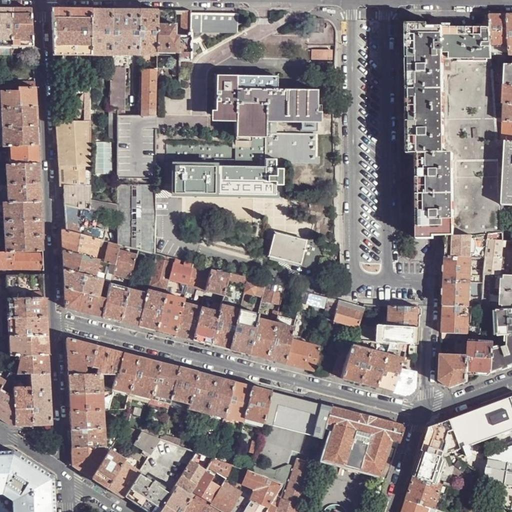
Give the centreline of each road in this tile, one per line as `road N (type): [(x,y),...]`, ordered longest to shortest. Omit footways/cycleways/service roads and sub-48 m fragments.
road 1 (residential): [(421,412),(57,320)]
road 2 (residential): [(39,0),(57,320)]
road 3 (residential): [(351,5),(356,274),(385,280)]
road 4 (residential): [(385,280),(383,6)]
road 5 (residential): [(125,0),(351,5)]
road 6 (residential): [(421,412),(428,288),(385,280)]
road 7 (residential): [(57,320),(62,471)]
road 8 (residential): [(383,6),(511,5)]
